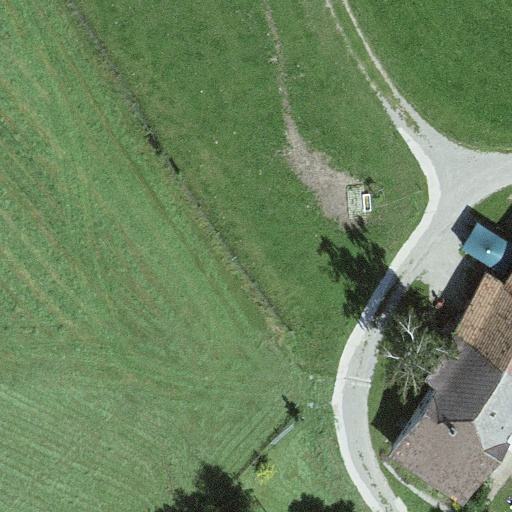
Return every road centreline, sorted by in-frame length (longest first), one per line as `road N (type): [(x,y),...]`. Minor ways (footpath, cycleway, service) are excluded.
road 1 (track): [(362,511),(346,453),(361,390),(469,207),(511,181)]
road 2 (track): [(322,0),(339,49),(411,170),(469,207)]
